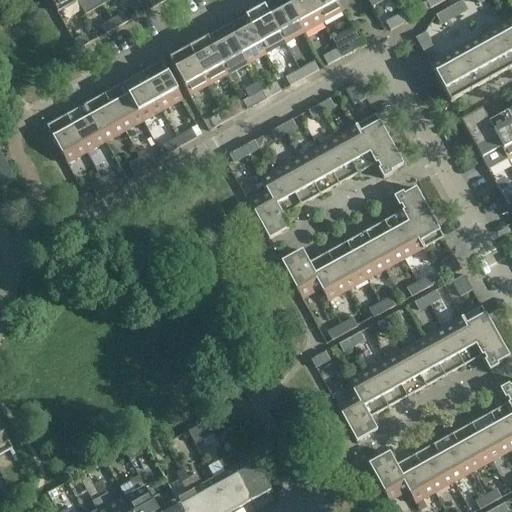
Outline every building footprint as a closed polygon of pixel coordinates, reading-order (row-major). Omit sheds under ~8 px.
[(74,0),(49,0),(56,13),(76,3),(74,0)] [(74,0),(76,3),(77,2),(84,16),(103,6),(99,0),(74,0)] [(150,0),(148,1),(152,10),(163,3),(161,0),(150,0)] [(284,0),(278,0),(264,8),(286,46),(305,36),(284,0)] [(309,0),(284,0),(305,36),(323,25),(309,0)] [(335,0),(309,0),(323,25),(343,14),(335,0)] [(428,0),(425,2),(430,11),(445,3),(442,0),(428,0)] [(462,2),(449,10),(454,19),(468,12),(462,2)] [(416,7),(401,15),(406,24),(421,16),(416,7)] [(264,8),(245,18),(266,57),(286,46),(264,8)] [(449,10),(435,17),(440,27),(454,19),(449,10)] [(112,21),(116,29),(127,23),(123,15),(112,21)] [(385,24),(388,29),(390,33),(406,24),(401,15),(385,24)] [(245,18),(226,29),(247,67),(266,57),(245,18)] [(100,27),(105,35),(116,29),(112,21),(100,27)] [(511,35),(505,23),(486,34),(507,72),(511,69),(511,35)] [(338,50),(343,59),(358,51),(356,47),(353,41),(356,39),(355,35),(351,28),(347,30),(331,39),(338,50)] [(226,29),(207,39),(228,78),(247,67),(226,29)] [(415,40),(423,54),(432,48),(425,34),(415,40)] [(486,34),(467,44),(488,82),(500,76),(507,72),(486,34)] [(84,36),(73,42),(77,51),(89,44),(84,36)] [(207,39),(188,50),(209,88),(228,78),(207,39)] [(467,44),(448,55),(469,93),(476,89),(488,82),(467,44)] [(169,61),(190,99),(209,88),(188,50),(169,61)] [(322,59),(327,68),(343,59),(338,50),(322,59)] [(448,55),(429,65),(428,66),(449,104),(462,97),(469,93),(448,55)] [(162,64),(142,75),(163,113),(182,102),(162,64)] [(300,72),(304,80),(319,72),(314,64),(300,72)] [(285,80),(290,88),(304,80),(300,72),(285,80)] [(142,75),(123,86),(144,123),(163,113),(142,75)] [(261,92),(266,101),(281,93),(276,84),(261,92)] [(357,85),(345,92),(354,108),(366,101),(366,100),(363,95),(357,85)] [(123,86),(104,96),(125,134),(144,123),(123,86)] [(247,101),(252,109),(266,101),(261,92),(247,101)] [(104,96),(85,107),(106,144),(125,134),(104,96)] [(330,100),(318,107),(323,116),(335,110),(330,100)] [(224,114),(228,122),(243,114),(238,106),(224,114)] [(85,107),(66,117),(87,155),(95,169),(103,165),(95,150),(106,144),(85,107)] [(318,107),(307,113),(312,122),(323,116),(318,107)] [(487,171),(506,161),(507,160),(487,124),(488,124),(487,121),(481,111),(472,115),(460,122),(487,171)] [(209,122),(214,130),(228,122),(224,114),(209,122)] [(499,118),(488,124),(487,124),(507,160),(506,161),(507,163),(508,162),(511,160),(511,124),(506,114),(499,118)] [(46,128),(67,166),(87,155),(66,117),(46,128)] [(375,117),(355,128),(369,153),(376,165),(374,166),(382,181),(384,180),(391,176),(390,173),(402,167),(388,142),(380,126),(375,117)] [(292,121),(281,128),(286,137),(297,130),(292,121)] [(281,128),(269,134),(274,143),(286,137),(281,128)] [(370,169),(374,166),(376,165),(369,153),(355,128),(336,138),(357,176),(370,169)] [(192,131),(177,140),(182,148),(196,140),(192,131)] [(336,138),(317,149),(338,186),(343,184),(357,176),(336,138)] [(162,148),(167,156),(182,148),(177,140),(162,148)] [(254,142),(241,149),(246,159),(247,158),(259,151),(254,142)] [(229,158),(230,159),(233,166),(246,159),(241,149),(228,157),(229,158)] [(317,149),(298,160),(319,197),(333,189),(338,186),(317,149)] [(139,160),(144,169),(155,162),(151,154),(139,160)] [(0,173),(8,169),(2,158),(0,159),(0,173)] [(128,166),(132,175),(144,169),(139,160),(128,166)] [(298,160),(279,170),(300,207),(302,206),(305,205),(319,197),(298,160)] [(0,189),(15,181),(8,169),(0,173),(0,189)] [(279,170),(260,181),(288,231),(289,230),(285,223),(283,219),(282,217),(295,210),(300,207),(279,170)] [(117,184),(112,175),(101,181),(106,190),(117,184)] [(90,187),(94,194),(95,196),(106,190),(101,181),(90,187)] [(266,193),(247,204),(268,242),(279,236),(288,231),(260,181),(259,181),(266,193)] [(500,194),(508,208),(511,205),(511,195),(508,189),(500,194)] [(438,230),(430,215),(416,190),(403,197),(402,195),(393,200),(398,209),(400,208),(403,213),(410,226),(424,252),(444,241),(438,230)] [(383,224),(405,262),(424,252),(410,226),(403,213),(397,216),(383,224)] [(364,234),(386,273),(405,262),(383,224),(369,231),(364,234)] [(345,245),(367,283),(386,273),(364,234),(359,237),(345,245)] [(326,255),(348,294),(367,283),(345,245),(331,253),(326,255)] [(328,305),(328,304),(300,253),(291,258),(281,264),(302,302),(320,292),(328,305)] [(300,253),(328,304),(348,294),(326,255),(321,258),(308,265),(307,263),(305,260),(302,253),(300,253)] [(452,256),(450,257),(440,263),(448,279),(461,272),(456,264),(452,256)] [(463,277),(451,284),(460,300),(472,293),(466,282),(463,277)] [(428,278),(417,285),(422,293),(433,287),(428,278)] [(417,285),(406,291),(411,299),(422,293),(417,285)] [(436,292),(425,299),(430,308),(441,301),(436,292)] [(390,299),(379,305),(384,314),(395,308),(390,299)] [(425,299),(413,305),(418,314),(430,308),(425,299)] [(379,305),(368,312),(373,320),(384,314),(379,305)] [(461,320),(472,339),(483,358),(485,362),(484,363),(489,373),(498,368),(497,366),(509,359),(492,328),(487,319),(481,309),(461,320)] [(398,313),(387,319),(392,328),(403,322),(398,313)] [(387,319),(376,325),(381,335),(392,328),(387,319)] [(339,327),(344,336),(357,329),(352,320),(339,327)] [(461,320),(442,330),(464,369),(478,361),(483,358),(472,339),(461,320)] [(327,334),(331,343),(344,336),(339,327),(327,334)] [(442,330),(423,341),(444,379),(449,377),(464,369),(442,330)] [(360,334),(349,340),(354,349),(365,343),(360,334)] [(349,340),(338,346),(343,356),(354,349),(349,340)] [(423,341),(404,351),(425,390),(440,382),(444,379),(423,341)] [(404,351),(385,362),(406,400),(411,398),(425,390),(404,351)] [(310,362),(315,371),(330,362),(325,353),(310,362)] [(385,362),(366,372),(387,411),(401,403),(406,400),(385,362)] [(366,372),(347,383),(375,434),(377,433),(373,425),(370,420),(376,417),(387,411),(366,372)] [(353,396),(335,407),(334,407),(356,445),(367,439),(375,434),(347,383),(346,383),(353,396)] [(511,386),(509,388),(508,386),(499,391),(504,401),(506,400),(509,405),(511,410),(511,386)] [(490,415),(511,453),(511,452),(511,410),(509,405),(503,408),(490,415)] [(471,426),(491,464),(511,453),(490,415),(475,423),(471,426)] [(205,422),(187,433),(194,446),(212,435),(205,423),(205,422)] [(452,436),(472,474),(491,464),(471,426),(466,429),(452,436)] [(0,456),(8,452),(11,457),(15,455),(0,428),(0,456)] [(432,447),(453,485),(472,474),(452,436),(437,444),(432,447)] [(137,446),(124,453),(131,466),(144,459),(137,446)] [(413,457),(434,495),(453,485),(432,447),(428,450),(413,457)] [(233,455),(226,459),(250,503),(269,492),(266,486),(252,460),(239,467),(233,455)] [(414,506),(415,506),(387,455),(379,460),(368,466),(389,504),(407,494),(414,506)] [(387,455),(415,506),(434,495),(413,457),(402,464),(396,467),(393,462),(389,455),(387,455)] [(225,474),(213,481),(230,511),(233,511),(250,503),(226,459),(219,463),(225,474)] [(183,471),(176,476),(179,481),(181,484),(188,480),(183,471)] [(195,476),(188,480),(205,511),(230,511),(213,481),(202,487),(195,476)] [(156,511),(150,500),(138,477),(129,482),(135,494),(124,500),(130,511),(156,511)] [(187,495),(175,502),(180,511),(205,511),(188,480),(181,484),(187,495)] [(496,491),(485,497),(490,506),(501,500),(496,491)] [(107,495),(99,499),(106,511),(130,511),(124,500),(113,506),(107,495)] [(157,497),(150,500),(156,511),(180,511),(175,502),(163,508),(157,497)] [(485,497),(474,503),(478,511),(490,506),(485,497)] [(96,511),(106,511),(99,499),(91,503),(96,511)]
